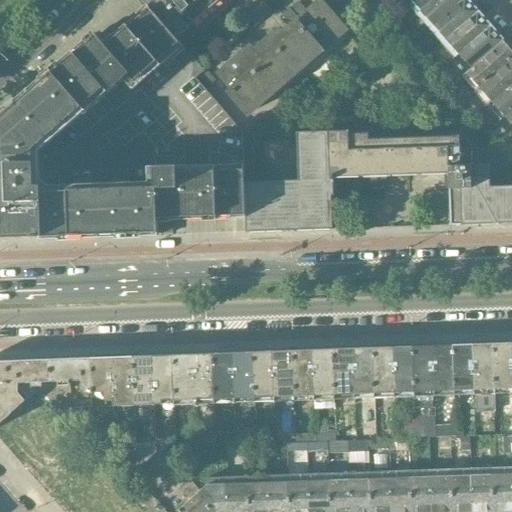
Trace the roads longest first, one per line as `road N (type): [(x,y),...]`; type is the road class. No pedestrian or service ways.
road 1 (primary): [(0,320),(511,301)]
road 2 (primary): [(511,264),(0,280)]
road 3 (residential): [(0,81),(93,0)]
